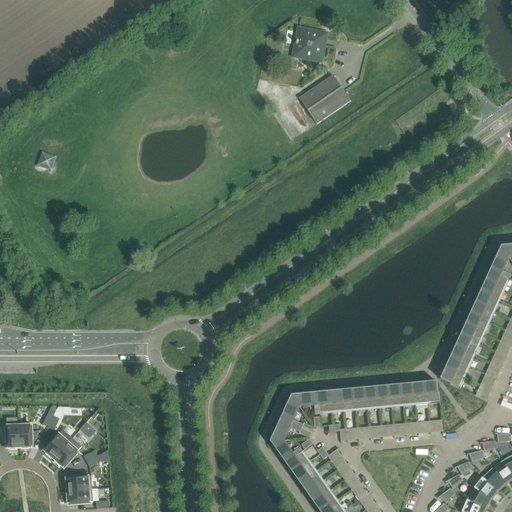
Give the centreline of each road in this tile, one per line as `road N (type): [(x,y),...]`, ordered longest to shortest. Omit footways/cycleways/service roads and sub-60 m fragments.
road 1 (tertiary): [(210,341),(511,126)]
road 2 (tertiary): [(494,119),(200,327)]
road 3 (tertiary): [(153,341),(0,339)]
road 4 (tertiary): [(0,361),(153,361)]
road 5 (unclassified): [(494,119),(403,0)]
road 6 (residential): [(191,511),(183,381)]
